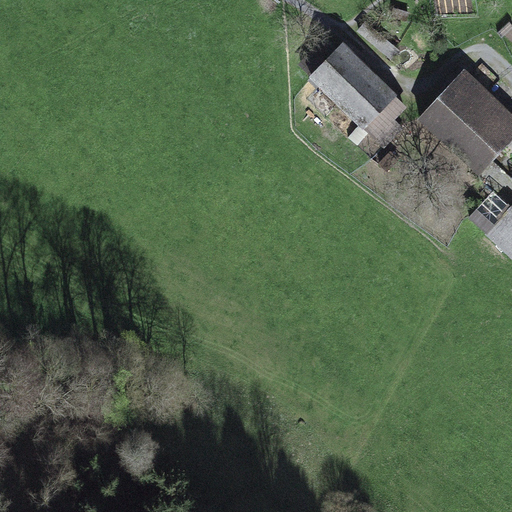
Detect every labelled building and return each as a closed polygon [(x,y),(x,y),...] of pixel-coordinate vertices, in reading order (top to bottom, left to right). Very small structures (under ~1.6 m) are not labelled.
[(302,63),(377,137),(392,121),(404,110),(341,48),(336,53),(324,41),(302,63)] [(477,171),(495,152),(511,133),(511,129),(457,79),(420,119),(477,171)] [(392,121),(377,137),(385,145),(401,129),(392,121)] [(511,133),(495,152),(511,167),(511,133)] [(511,255),(511,207),(488,233),(511,255)]
